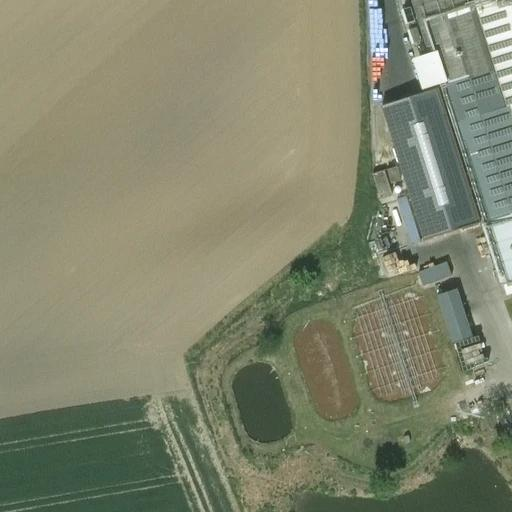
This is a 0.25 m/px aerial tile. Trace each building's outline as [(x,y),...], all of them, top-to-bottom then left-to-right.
[(474,0),(409,0),(449,126),(508,108),(474,0)] [(511,0),(474,0),(508,108),(511,121),(511,0)] [(423,244),(481,226),(449,126),(438,90),(380,108),(423,244)] [(511,121),(508,108),(449,126),(481,226),(500,286),(511,282),(511,121)] [(395,168),(386,171),(390,185),(399,182),(395,168)] [(383,172),(372,175),(378,196),(389,193),(383,172)] [(434,268),(417,275),(422,288),(438,281),(434,268)] [(470,338),(455,290),(436,297),(451,344),(470,338)]
